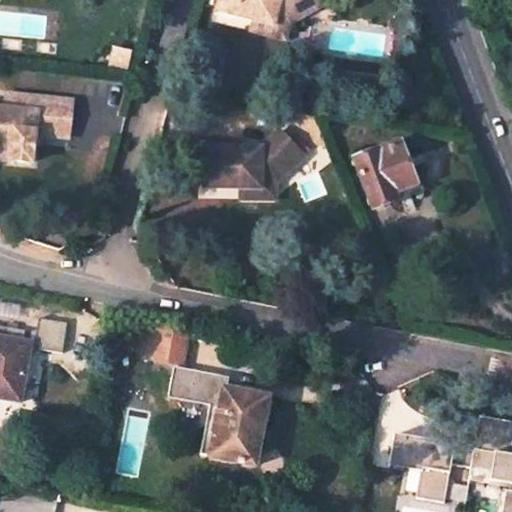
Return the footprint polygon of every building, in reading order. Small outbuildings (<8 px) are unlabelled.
[(220,0),(217,13),(253,23),(286,31),(287,27),(321,7),(316,0),(220,0)] [(286,31),(253,23),(250,33),(283,42),(286,31)] [(29,164),(31,144),(36,145),(37,136),(66,139),(71,103),(5,95),(4,110),(0,110),(0,146),(10,147),(9,161),(29,164)] [(226,151),(203,150),(203,190),(240,190),(274,190),(275,186),(303,159),(278,134),(261,151),(240,151),(226,151)] [(352,157),(367,203),(389,196),(386,187),(408,180),(395,143),(352,157)] [(10,147),(0,146),(0,160),(9,161),(10,147)] [(274,190),(240,190),(240,201),(275,202),(274,190)] [(64,323),(36,318),(32,344),(37,345),(36,350),(60,354),(64,323)] [(187,332),(146,324),(141,354),(154,357),(153,359),(181,364),(187,332)] [(0,339),(0,398),(17,402),(27,344),(0,339)] [(209,458),(254,467),(262,422),(267,422),(271,403),(266,402),(267,399),(226,390),(229,378),(174,367),(169,394),(210,403),(200,455),(209,457),(209,458)] [(511,511),(511,462),(502,461),(509,423),(479,418),(478,429),(471,470),(490,473),(488,482),(511,486),(511,493),(511,495),(508,511),(511,511)] [(471,470),(478,429),(443,422),(440,443),(394,435),(390,464),(404,467),(421,470),(417,494),(416,499),(444,504),(444,499),(464,502),(467,486),(447,483),(450,467),(471,470)] [(421,470),(404,467),(399,491),(417,494),(421,470)] [(490,473),(471,470),(467,483),(511,490),(511,486),(488,482),(490,473)] [(508,511),(511,495),(503,494),(499,511),(508,511)]
